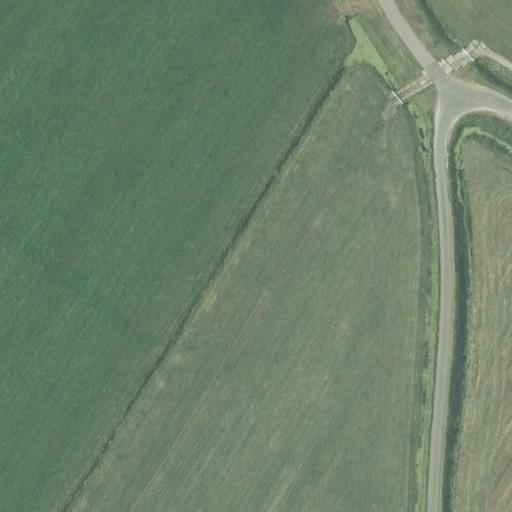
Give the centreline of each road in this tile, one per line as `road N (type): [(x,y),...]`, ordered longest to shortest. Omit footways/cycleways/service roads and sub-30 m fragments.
road 1 (unclassified): [(430,511),(444,314),(437,153),(456,103)]
road 2 (track): [(385,102),(479,46),(511,68)]
road 3 (unclassified): [(456,103),(382,0)]
